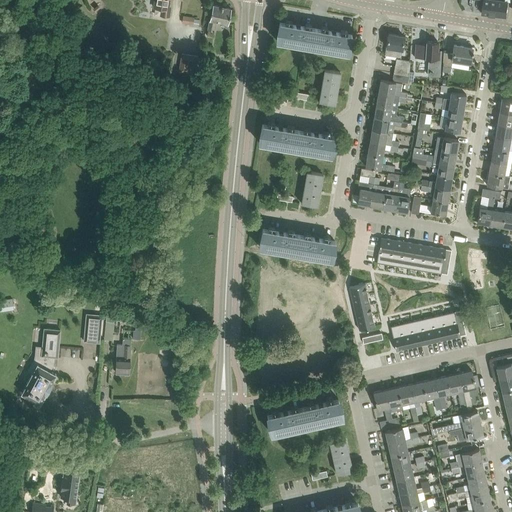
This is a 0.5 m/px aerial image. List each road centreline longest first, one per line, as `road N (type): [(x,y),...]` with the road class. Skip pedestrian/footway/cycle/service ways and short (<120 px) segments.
road 1 (secondary): [(224,374),(248,55)]
road 2 (residential): [(218,423),(72,451),(2,444)]
road 3 (residential): [(494,26),(459,231)]
road 4 (residential): [(504,511),(494,464),(502,443),(480,351)]
road 5 (residential): [(351,379),(480,351)]
road 6 (residential): [(338,209),(459,231)]
